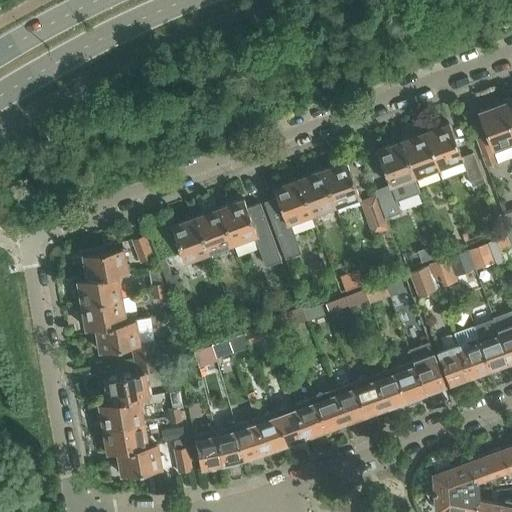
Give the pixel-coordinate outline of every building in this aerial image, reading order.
[(511,98),(503,102),(511,127),(511,98)] [(511,127),(503,102),(480,111),(488,134),(477,138),(487,165),(499,161),(511,156),(511,127)] [(426,131),(439,168),(463,159),(471,180),(482,176),(474,152),(462,157),(450,122),(426,131)] [(426,131),(401,140),(415,177),(439,168),(426,131)] [(421,192),(415,177),(401,140),(377,149),(390,185),(390,186),(391,185),(397,201),(409,196),(421,192)] [(347,160),(322,169),(336,206),(360,197),(347,160)] [(322,169),(298,178),(312,215),(336,206),(322,169)] [(290,223),(312,215),(298,178),(274,187),(277,196),(264,201),(285,258),(301,252),(290,223)] [(390,185),(375,190),(376,195),(385,219),(401,213),(397,201),(393,190),(391,185),(390,186),(390,185)] [(376,195),(361,201),(373,236),(389,229),(385,219),(376,195)] [(260,202),(247,207),(244,198),(220,207),(233,244),(255,235),(266,265),(282,260),(260,202)] [(220,207),(196,216),(209,252),(233,244),(220,207)] [(185,261),(209,252),(196,216),(171,224),(185,261)] [(488,242),(496,263),(506,260),(502,249),(511,246),(511,242),(508,234),(488,242)] [(144,235),(133,239),(141,262),(152,258),(144,235)] [(82,255),(87,279),(117,273),(128,271),(124,247),(82,255)] [(462,251),(449,256),(458,279),(470,275),(462,251)] [(458,281),(458,279),(449,256),(429,264),(434,277),(440,275),(445,286),(458,281)] [(148,268),(152,292),(163,290),(155,266),(148,268)] [(427,266),(410,272),(419,295),(435,289),(427,266)] [(347,288),(364,282),(360,271),(343,278),(347,288)] [(77,280),(82,304),(122,297),(117,273),(87,279),(77,280)] [(384,281),(387,289),(388,293),(402,288),(398,276),(384,281)] [(387,289),(384,281),(364,288),(367,296),(387,289)] [(348,303),(367,296),(364,288),(345,295),(348,303)] [(163,290),(152,292),(155,305),(166,303),(163,290)] [(325,302),(328,312),(349,305),(348,303),(345,295),(325,302)] [(86,328),(95,326),(126,321),(122,297),(82,304),(86,328)] [(305,310),(308,320),(324,314),(320,304),(305,310)] [(267,313),(265,306),(257,309),(260,316),(267,313)] [(303,306),(283,313),(287,324),(288,327),(308,320),(305,310),(303,306)] [(283,313),(283,312),(267,318),(272,330),(287,324),(283,313)] [(253,323),(251,319),(249,313),(236,318),(239,328),(253,323)] [(152,316),(137,319),(126,321),(95,326),(100,350),(132,345),(134,359),(158,354),(152,316)] [(511,323),(498,328),(510,361),(511,359),(511,323)] [(454,332),(459,343),(471,376),(479,372),(480,374),(491,370),(479,336),(474,324),(454,332)] [(267,335),(264,327),(252,332),(255,339),(267,335)] [(498,328),(479,336),(491,370),(502,366),(501,364),(510,361),(498,328)] [(251,345),(246,332),(232,337),(237,350),(251,345)] [(229,338),(216,343),(220,353),(233,348),(229,338)] [(409,349),(413,360),(425,392),(426,392),(427,394),(438,390),(437,388),(445,385),(429,341),(409,349)] [(471,377),(471,376),(459,343),(438,351),(450,383),(459,380),(460,382),(471,377)] [(216,354),(212,344),(199,349),(203,359),(216,354)] [(161,369),(158,354),(134,359),(137,373),(105,379),(109,403),(140,397),(150,395),(146,372),(161,369)] [(425,392),(413,360),(394,367),(406,401),(418,397),(417,395),(425,392)] [(395,405),(406,401),(394,367),(374,374),(386,407),(394,404),(395,405)] [(386,407),(374,374),(354,382),(366,416),(377,412),(377,410),(386,407)] [(354,382),(334,389),(346,421),(355,418),(355,420),(366,416),(354,382)] [(346,421),(334,389),(314,396),(327,431),(338,427),(337,425),(346,421)] [(314,396),(294,404),(306,436),(315,433),(316,435),(327,431),(314,396)] [(104,428),(144,421),(140,397),(109,403),(99,404),(104,428)] [(201,414),(199,402),(189,405),(191,417),(201,414)] [(306,436),(294,404),(275,411),(288,445),(298,441),(297,439),(306,436)] [(179,407),(169,410),(171,423),(182,420),(179,407)] [(276,449),(288,445),(275,411),(255,418),(266,451),(275,447),(276,449)] [(266,451),(255,418),(236,425),(245,460),(256,457),(255,454),(266,451)] [(108,452),(118,451),(148,445),(144,421),(104,428),(108,452)] [(236,425),(215,429),(223,463),(233,460),(233,463),(245,460),(236,425)] [(221,463),(223,463),(215,429),(195,434),(202,468),(211,466),(211,468),(222,465),(221,463)] [(159,443),(148,445),(118,451),(122,474),(163,467),(159,443)] [(193,470),(188,446),(175,449),(180,472),(193,470)] [(471,459),(469,460),(476,480),(484,477),(488,485),(499,485),(494,473),(503,470),(504,472),(511,469),(511,459),(507,446),(501,448),(501,446),(490,450),(491,452),(482,455),(481,454),(470,458),(471,459)] [(432,487),(432,493),(477,489),(476,480),(469,460),(463,463),(462,461),(450,465),(451,467),(436,472),(432,484),(433,485),(432,487)] [(474,511),(478,498),(477,489),(432,493),(433,500),(435,501),(433,503),(439,511),(442,511),(474,511)] [(506,503),(478,498),(474,511),(511,511),(511,501),(506,500),(506,503)]
